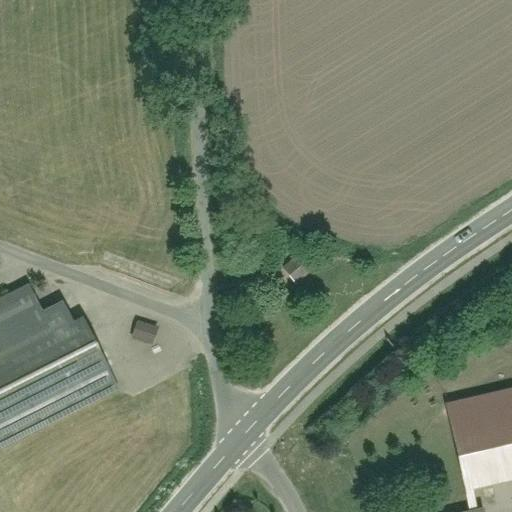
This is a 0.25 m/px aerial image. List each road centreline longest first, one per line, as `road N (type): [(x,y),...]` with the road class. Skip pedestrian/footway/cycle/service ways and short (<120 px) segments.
road 1 (tertiary): [(236,441),(411,274),(511,213)]
road 2 (unclassified): [(209,330),(197,0)]
road 3 (residential): [(209,330),(92,271),(0,238)]
